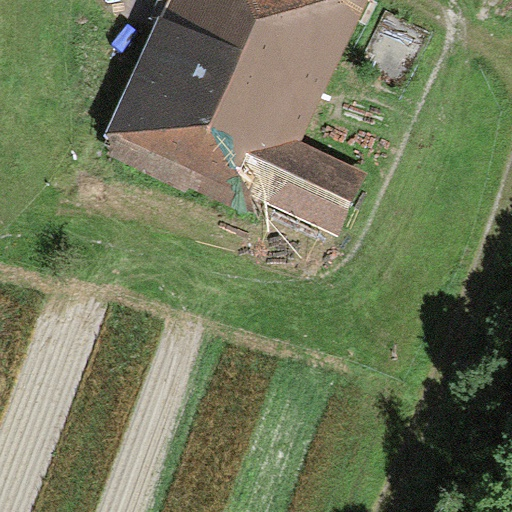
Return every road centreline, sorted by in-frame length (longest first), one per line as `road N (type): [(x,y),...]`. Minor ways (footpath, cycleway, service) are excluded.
road 1 (track): [(511,163),(372,511)]
road 2 (track): [(406,0),(470,36),(511,88)]
